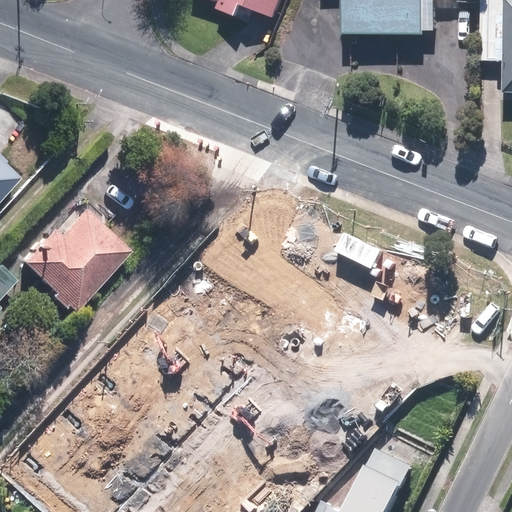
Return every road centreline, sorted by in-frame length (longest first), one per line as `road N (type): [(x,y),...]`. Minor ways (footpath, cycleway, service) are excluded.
road 1 (tertiary): [(101,59),(511,221)]
road 2 (residential): [(511,399),(458,511)]
